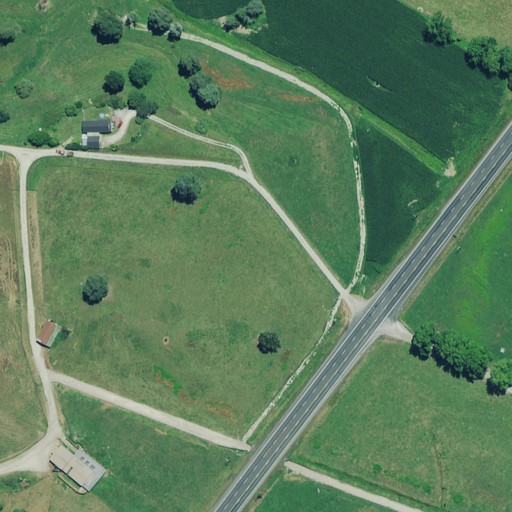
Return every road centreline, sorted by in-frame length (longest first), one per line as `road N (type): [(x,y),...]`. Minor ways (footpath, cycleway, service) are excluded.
road 1 (unclassified): [(0,147),(231,169),(269,199),(375,321)]
road 2 (trunk): [(230,511),(375,321)]
road 3 (trunk): [(375,321),(511,144)]
